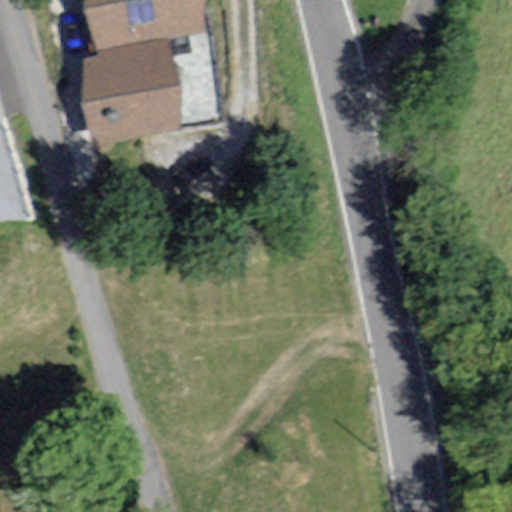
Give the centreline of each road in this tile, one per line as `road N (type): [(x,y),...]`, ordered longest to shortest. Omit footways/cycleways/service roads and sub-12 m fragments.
road 1 (residential): [(13,0),(108,356),(161,511)]
road 2 (unclassified): [(324,0),(393,318),(425,511)]
